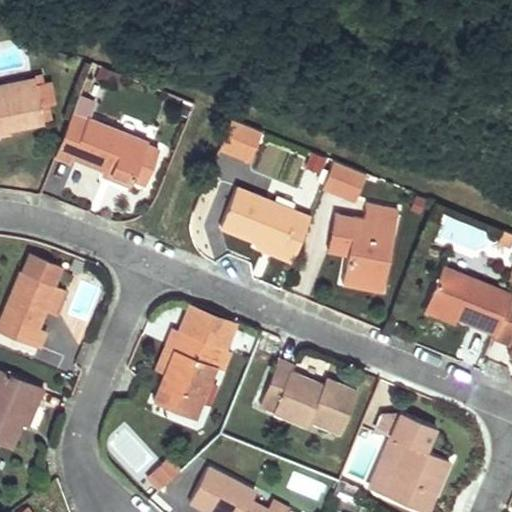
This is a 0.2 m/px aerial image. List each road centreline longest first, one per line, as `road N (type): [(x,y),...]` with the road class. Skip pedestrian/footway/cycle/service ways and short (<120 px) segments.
road 1 (residential): [(511,411),(148,262)]
road 2 (residential): [(148,262),(78,428),(82,469),(108,511)]
road 3 (residential): [(148,262),(0,215)]
